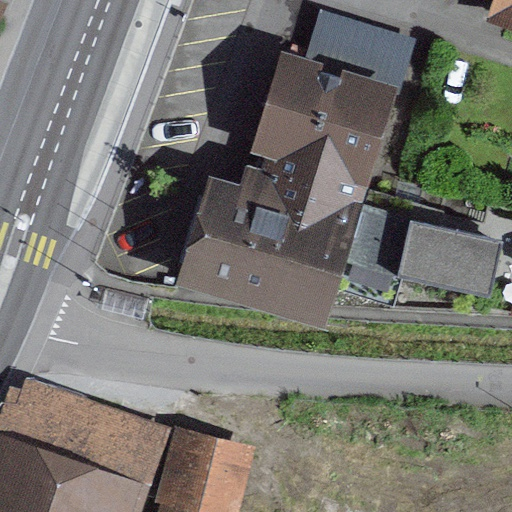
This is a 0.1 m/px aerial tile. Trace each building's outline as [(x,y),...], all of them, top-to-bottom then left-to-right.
[(0,0),(0,42),(15,7),(0,0)] [(511,0),(504,0),(494,33),(511,38),(511,0)] [(411,93),(292,57),(251,190),(370,226),(411,93)] [(370,226),(251,190),(221,181),(189,285),(339,330),(370,226)] [(495,241),(377,207),(370,226),(358,270),(511,315),(511,221),(501,219),(495,241)] [(157,511),(184,435),(26,380),(0,455),(0,511),(157,511)] [(184,435),(157,511),(243,511),(261,462),(184,435)]
